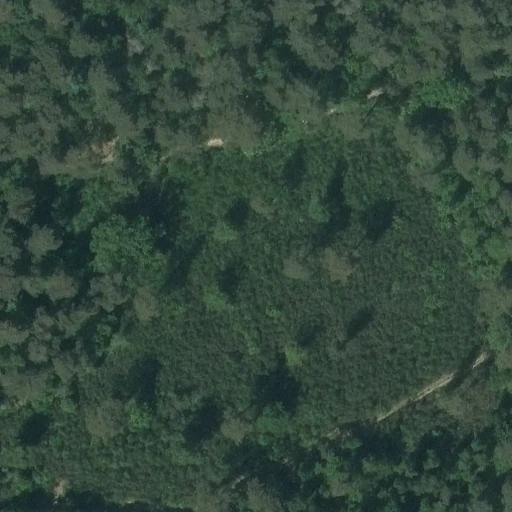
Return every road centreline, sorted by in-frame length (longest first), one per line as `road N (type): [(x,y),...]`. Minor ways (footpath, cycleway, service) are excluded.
road 1 (track): [(226,511),(278,471),(511,345)]
road 2 (track): [(0,508),(146,511)]
